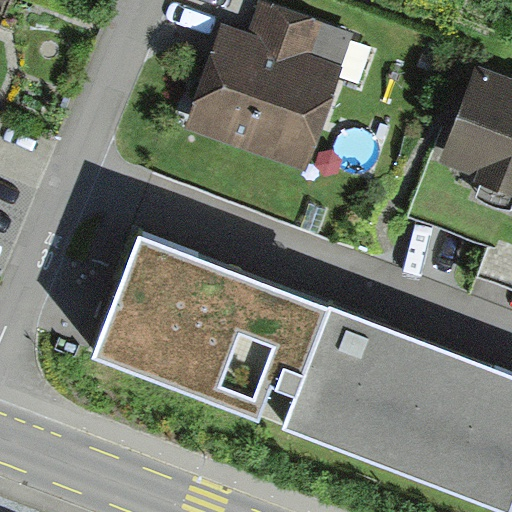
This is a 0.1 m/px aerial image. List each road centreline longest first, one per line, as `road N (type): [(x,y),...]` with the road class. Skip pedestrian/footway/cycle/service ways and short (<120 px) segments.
road 1 (residential): [(0,343),(133,0)]
road 2 (secondary): [(182,511),(0,439)]
